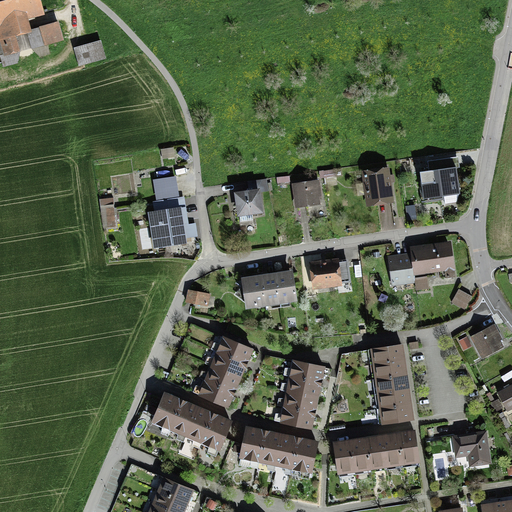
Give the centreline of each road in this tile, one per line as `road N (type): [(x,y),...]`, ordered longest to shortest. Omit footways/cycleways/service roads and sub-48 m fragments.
road 1 (residential): [(94,0),(168,77),(191,129),(208,262)]
road 2 (residential): [(89,511),(175,313),(208,262)]
road 3 (residential): [(477,223),(208,262)]
road 4 (residential): [(477,223),(511,53)]
